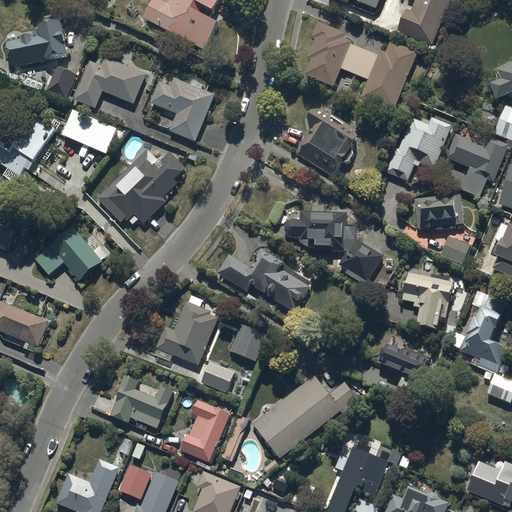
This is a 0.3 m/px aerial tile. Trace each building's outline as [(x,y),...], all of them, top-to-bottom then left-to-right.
[(173,0),(170,7),(157,1),(145,25),(206,55),(219,32),(199,20),(204,12),(214,18),(223,0),(173,0)] [(330,0),(349,7),(351,2),(378,13),(383,0),(330,0)] [(408,0),(416,3),(411,15),(406,14),(397,36),(434,50),(453,0),(408,0)] [(347,37),(317,25),(311,42),(315,44),(308,63),(310,64),(305,79),(334,90),(341,73),(369,84),(361,103),(395,116),(418,57),(390,46),(385,57),(380,55),(378,58),(352,48),(353,46),(345,42),(347,37)] [(34,41),(9,46),(14,72),(69,60),(62,26),(40,31),(41,33),(33,35),(34,41)] [(102,69),(91,65),(77,104),(97,112),(103,96),(137,108),(148,78),(105,61),(102,69)] [(511,61),(497,68),(501,78),(489,82),(496,98),(505,94),(511,97),(511,61)] [(78,77),(57,70),(48,95),(69,103),(78,77)] [(216,99),(175,82),(171,91),(160,86),(151,107),(178,118),(171,136),(197,146),(216,99)] [(511,108),(505,105),(494,133),(511,140),(511,108)] [(355,131),(323,113),(313,118),(309,126),(312,135),(298,156),(334,179),(338,176),(358,144),(355,131)] [(118,131),(74,114),(65,139),(108,156),(118,131)] [(0,140),(0,164),(5,168),(2,173),(17,182),(20,177),(22,178),(27,171),(32,174),(58,135),(34,119),(14,149),(0,140)] [(436,173),(454,129),(430,120),(427,127),(409,120),(387,176),(409,184),(415,169),(420,171),(422,167),(436,173)] [(483,149),(456,137),(446,161),(470,172),(462,193),(481,201),(489,183),(495,185),(510,149),(487,140),(483,149)] [(149,154),(99,202),(125,230),(137,218),(146,227),(169,206),(165,202),(180,188),(176,183),(187,173),(171,156),(160,166),(149,154)] [(511,169),(498,209),(511,213),(511,169)] [(462,199),(415,202),(418,232),(433,231),(433,235),(454,233),(454,230),(465,229),(462,199)] [(347,217),(301,215),(300,225),(294,224),(293,224),(291,225),(290,225),(289,225),(289,226),(288,226),(287,227),(286,228),(286,229),(285,229),(285,230),(285,231),(284,232),(284,233),(284,234),(285,235),(285,236),(285,237),(286,238),(286,239),(287,239),(287,240),(288,240),(288,241),(289,241),(290,242),(291,242),(292,242),(293,242),(294,242),(295,242),(309,252),(313,252),(313,256),(342,256),(346,258),(340,269),(369,286),(384,260),(356,243),(357,230),(347,230),(347,217)] [(0,219),(0,251),(10,256),(21,228),(0,219)] [(73,230),(35,264),(50,281),(66,266),(83,285),(104,266),(103,264),(109,258),(101,249),(95,254),(73,230)] [(511,233),(510,233),(493,273),(511,280),(511,233)] [(471,249),(449,240),(441,259),(463,268),(471,249)] [(254,271),(230,257),(218,278),(250,297),(254,291),(296,316),(313,286),(263,256),(254,271)] [(454,285),(408,276),(402,305),(415,308),(415,310),(422,312),(417,333),(438,337),(445,307),(449,308),(454,285)] [(190,307),(188,306),(176,334),(167,330),(158,352),(199,370),(219,322),(212,319),(213,317),(201,312),(205,304),(193,300),(190,307)] [(507,309),(488,301),(477,326),(473,324),(461,354),(481,363),(479,368),(497,376),(508,351),(493,344),(507,309)] [(51,325),(0,304),(0,334),(40,351),(51,325)] [(268,340),(239,330),(230,357),(259,367),(268,340)] [(401,357),(383,351),(376,370),(423,386),(431,361),(403,352),(401,357)] [(237,376),(212,366),(204,387),(229,397),(237,376)] [(511,405),(511,385),(496,378),(488,397),(511,407),(511,405)] [(140,385),(125,379),(109,419),(131,428),(133,422),(159,433),(174,396),(161,391),(156,402),(136,394),(140,385)] [(330,398),(316,379),(254,428),(281,461),(342,415),(343,417),(359,405),(345,387),(330,398)] [(231,418),(198,405),(193,418),(196,420),(182,456),(211,468),(231,418)] [(250,423),(239,418),(223,459),(234,463),(250,423)] [(339,473),(323,511),(350,511),(357,495),(373,502),(387,466),(352,452),(348,462),(341,459),(336,471),(339,473)] [(91,486),(70,477),(58,508),(68,511),(104,511),(121,472),(100,463),(91,486)] [(502,474),(479,465),(467,495),(509,511),(511,511),(511,468),(505,466),(502,474)] [(152,478),(130,469),(119,494),(141,503),(152,478)] [(233,511),(242,490),(205,475),(198,492),(203,494),(196,511),(233,511)] [(402,503),(392,499),(387,511),(447,511),(450,507),(407,490),(402,503)]
